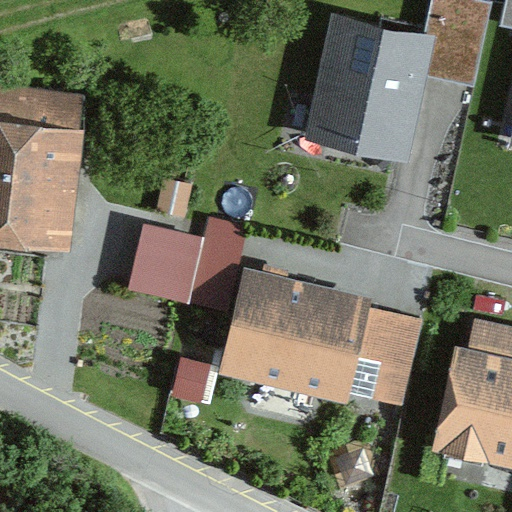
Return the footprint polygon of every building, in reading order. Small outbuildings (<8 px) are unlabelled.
[(430,0),(428,10),(486,23),(491,0),(430,0)] [(341,21),(317,129),(399,146),(422,39),(341,21)] [(0,88),(0,217),(49,223),(65,96),(0,88)] [(210,218),(192,298),(223,305),(241,225),(210,218)] [(185,296),(199,235),(148,223),(134,285),(185,296)] [(249,275),(228,362),(341,389),(362,301),(249,275)] [(511,362),(466,352),(447,440),(511,454),(511,362)] [(215,396),(220,358),(182,353),(177,391),(215,396)]
